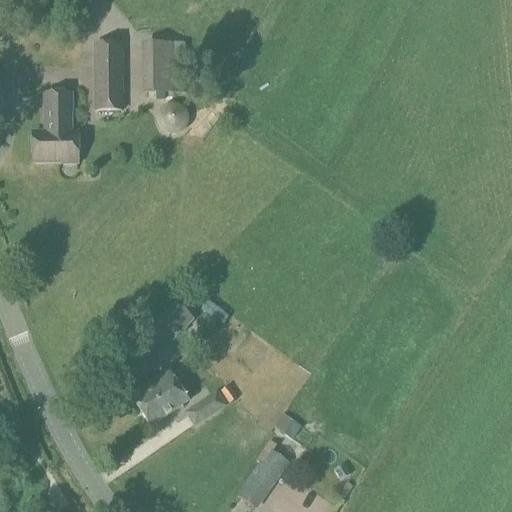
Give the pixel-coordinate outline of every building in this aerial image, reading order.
[(94,47),(95,113),(121,113),(121,47),(94,47)] [(171,47),(143,47),(144,95),(172,95),(171,47)] [(75,166),(77,166),(76,135),(70,135),(70,113),(71,113),(71,97),(44,97),(44,135),(32,135),(33,165),(61,165),(61,166),(62,166),(62,160),(75,160),(75,166)] [(160,123),(160,125),(161,127),(162,129),(163,130),(165,131),(167,132),(168,133),(170,134),(172,134),(174,134),(176,133),(178,132),(179,131),(181,130),(182,128),(183,127),(184,125),(184,123),(184,120),(184,118),(183,117),(182,115),(181,114),(180,112),(178,111),(177,110),(175,110),(173,110),(171,110),(169,110),(168,110),(166,111),(164,112),(162,115),(161,116),(160,118),(160,120),(160,122),(160,123)] [(162,321),(139,345),(152,357),(175,334),(189,319),(176,306),(162,321)] [(132,403),(136,409),(150,429),(180,409),(187,404),(167,375),(146,390),(147,393),(132,403)] [(226,407),(235,400),(227,388),(218,395),(226,407)] [(224,409),(215,396),(185,415),(194,429),(224,409)] [(237,498),(254,509),(276,477),(279,479),(289,465),(271,454),(276,447),(269,443),(256,463),(259,465),(237,498)]
